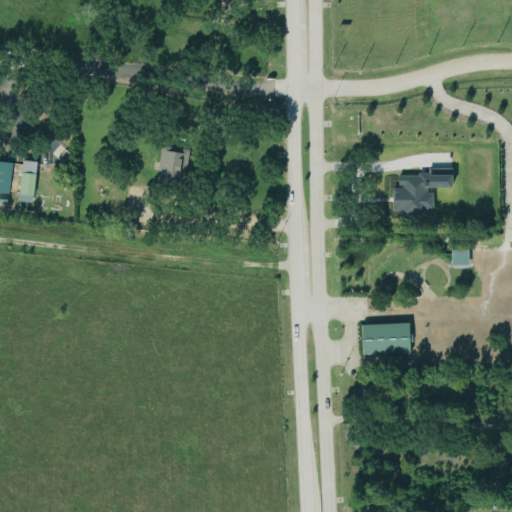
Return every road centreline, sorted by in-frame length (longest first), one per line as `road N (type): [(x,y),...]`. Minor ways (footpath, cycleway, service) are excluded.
road 1 (secondary): [(289,0),(303,511)]
road 2 (secondary): [(331,511),(319,0)]
road 3 (residential): [(290,89),(368,90),(511,62)]
